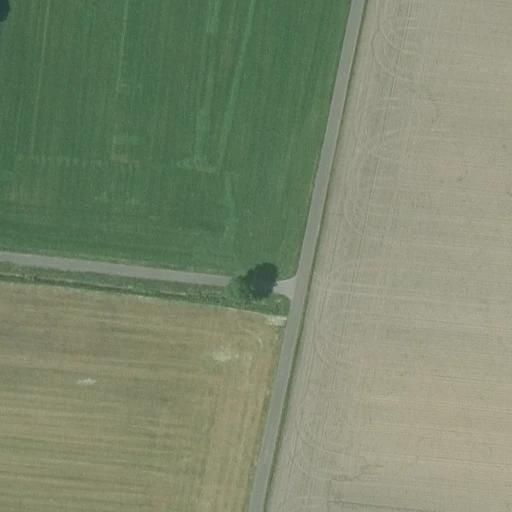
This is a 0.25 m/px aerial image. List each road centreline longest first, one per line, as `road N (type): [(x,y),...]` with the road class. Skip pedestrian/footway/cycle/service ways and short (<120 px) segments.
road 1 (unclassified): [(256,511),(358,0)]
road 2 (track): [(0,257),(300,292)]
